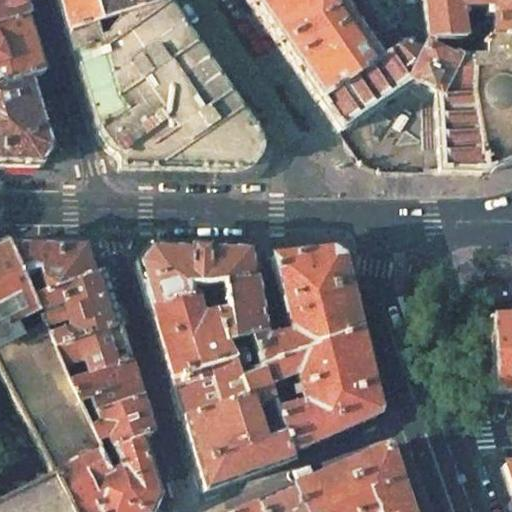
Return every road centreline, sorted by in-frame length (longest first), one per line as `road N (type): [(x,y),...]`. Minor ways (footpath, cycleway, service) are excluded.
road 1 (residential): [(192,511),(103,208)]
road 2 (tertiary): [(465,511),(399,303),(398,220)]
road 3 (tertiary): [(398,220),(103,208)]
road 4 (residential): [(103,208),(42,0)]
